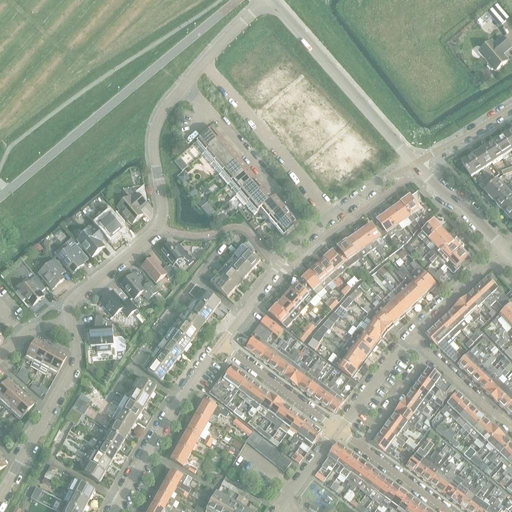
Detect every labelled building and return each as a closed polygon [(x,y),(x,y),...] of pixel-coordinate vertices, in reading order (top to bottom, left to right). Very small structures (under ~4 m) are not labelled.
[(497,5),(487,14),(491,18),(499,27),(509,19),(497,5)] [(479,52),(488,64),(487,66),(491,70),(493,69),(495,71),(507,60),(502,54),(505,51),(505,52),(511,48),(502,38),(494,45),(491,41),(479,52)] [(194,145),(202,155),(222,139),(213,129),(194,145)] [(511,130),(503,136),(511,151),(511,150),(511,130)] [(506,154),(511,151),(503,136),(492,143),(501,158),(502,157),(503,160),(508,157),(506,154)] [(202,155),(211,165),(219,175),(239,159),(222,139),(202,155)] [(492,143),(482,150),(491,164),(501,158),(492,143)] [(482,150),(472,156),(481,170),(491,164),(482,150)] [(470,177),(481,170),(472,156),(461,163),(470,177)] [(219,175),(228,185),(247,169),(239,159),(219,175)] [(228,185),(236,195),(256,179),(247,169),(228,185)] [(184,172),(177,178),(183,185),(190,179),(184,172)] [(482,190),(490,183),(487,180),(488,179),(487,178),(479,186),(482,190)] [(236,195),(245,205),(264,189),(256,179),(236,195)] [(484,191),(492,200),(505,188),(497,179),(484,191)] [(511,186),(510,184),(505,188),(492,200),(501,210),(511,199),(511,186)] [(144,202),(147,201),(144,186),(136,193),(138,196),(132,200),(130,198),(117,208),(128,220),(129,219),(133,224),(142,216),(139,211),(146,205),(144,202)] [(187,195),(191,199),(198,193),(195,189),(187,195)] [(254,216),(261,210),(273,199),(264,189),(245,205),(254,216)] [(275,197),(273,199),(261,210),(268,219),(283,207),(275,197)] [(402,202),(418,225),(420,227),(424,225),(419,218),(423,215),(410,197),(402,202)] [(205,204),(201,199),(196,203),(200,208),(205,204)] [(511,199),(501,210),(509,219),(511,216),(511,199)] [(401,204),(394,209),(407,226),(412,223),(415,227),(418,225),(402,202),(401,203),(401,204)] [(268,219),(276,228),(291,216),(283,207),(268,219)] [(394,209),(386,215),(399,232),(407,243),(412,238),(409,236),(407,236),(403,230),(407,226),(394,209)] [(125,223),(116,213),(111,217),(110,215),(107,217),(107,216),(100,222),(101,223),(98,225),(100,227),(112,241),(121,233),(119,231),(122,229),(120,227),(125,223)] [(377,221),(380,225),(381,224),(388,235),(391,239),(395,236),(398,240),(402,237),(399,232),(386,215),(377,221)] [(299,225),(291,216),(276,228),(284,238),(299,225)] [(255,231),(258,228),(253,221),(249,224),(255,231)] [(418,237),(424,243),(441,228),(434,221),(421,233),(418,237)] [(382,239),(388,235),(381,224),(380,225),(375,229),(382,239)] [(364,231),(380,253),(382,255),(385,253),(380,246),(385,242),(382,239),(375,229),(372,225),(364,231)] [(105,239),(95,227),(90,231),(78,241),(92,258),(104,248),(100,243),(105,239)] [(442,229),(441,228),(424,243),(431,251),(447,236),(441,229),(442,229)] [(262,240),(266,237),(260,230),(257,233),(262,240)] [(376,256),(380,253),(364,231),(355,237),(365,249),(369,246),(376,256)] [(429,261),(432,264),(438,258),(454,243),(447,236),(431,251),(435,255),(429,261)] [(347,242),(360,260),(363,265),(367,263),(367,262),(363,257),(368,254),(365,249),(355,237),(348,242),(347,241),(347,242)] [(270,249),(274,246),(268,240),(265,243),(270,249)] [(338,248),(341,253),(342,252),(348,261),(353,257),(356,262),(360,260),(347,242),(338,248)] [(445,265),(449,261),(461,250),(461,249),(460,249),(454,243),(438,258),(445,265)] [(55,254),(58,257),(72,274),(83,265),(79,260),(85,256),(75,244),(69,248),(66,251),(63,247),(55,254)] [(189,266),(193,262),(183,250),(179,254),(170,244),(160,252),(172,267),(175,264),(179,269),(186,263),(189,266)] [(406,249),(412,255),(415,252),(410,246),(406,249)] [(248,250),(239,260),(252,270),(260,261),(248,250)] [(468,257),(461,250),(449,261),(445,265),(453,274),(459,269),(461,267),(464,269),(470,264),(466,259),(468,257)] [(333,251),(325,259),(340,276),(347,269),(336,256),(337,256),(333,251)] [(408,255),(404,251),(397,257),(402,261),(408,255)] [(341,253),(337,256),(336,256),(347,269),(352,266),(348,261),(342,252),(341,253)] [(415,252),(412,255),(419,262),(422,259),(415,252)] [(142,268),(156,284),(166,276),(169,280),(174,276),(167,266),(162,270),(153,259),(142,268)] [(325,259),(318,265),(333,282),(340,276),(325,259)] [(65,273),(55,260),(38,274),(52,291),(64,280),(61,276),(65,273)] [(239,260),(231,269),(244,280),(252,270),(239,260)] [(415,271),(413,273),(431,292),(437,286),(414,262),(410,266),(415,271)] [(328,287),(333,282),(318,265),(310,272),(325,289),(325,290),(329,294),(332,291),(328,287)] [(387,273),(382,268),(378,272),(382,278),(387,273)] [(398,271),(399,272),(400,272),(425,298),(431,292),(413,273),(410,276),(402,268),(398,271)] [(231,269),(223,279),(236,289),(244,280),(231,269)] [(431,269),(427,272),(432,277),(436,274),(431,269)] [(436,274),(432,277),(434,278),(437,282),(443,275),(444,273),(440,270),(436,274)] [(303,279),(306,284),(318,296),(325,290),(325,289),(310,272),(303,279)] [(403,282),(400,284),(418,303),(425,298),(400,272),(399,272),(397,275),(403,282)] [(148,301),(158,293),(150,284),(144,288),(133,275),(121,285),(134,300),(140,295),(143,296),(148,301)] [(41,293),(45,289),(35,277),(30,281),(31,283),(20,292),(33,307),(44,297),(41,293)] [(355,278),(347,285),(348,286),(351,289),(352,287),(354,286),(358,282),(355,278)] [(482,282),(480,284),(496,301),(496,302),(502,308),(509,301),(487,278),(486,279),(484,278),(482,281),(482,282)] [(228,299),(236,289),(223,279),(215,288),(228,299)] [(361,285),(368,292),(371,290),(364,283),(361,285)] [(297,284),(290,292),(307,307),(312,312),(315,309),(310,304),(318,296),(306,284),(302,288),(297,284)] [(400,284),(394,290),(412,309),(418,303),(400,284)] [(493,304),(496,302),(496,301),(480,284),(478,286),(476,286),(475,287),(475,289),(473,290),(490,308),(494,304),(493,304)] [(341,292),(345,296),(351,289),(348,286),(341,292)] [(202,289),(194,299),(213,313),(221,303),(202,289)] [(358,289),(349,298),(354,302),(363,294),(358,289)] [(392,293),(388,296),(406,315),(412,309),(394,290),(392,293)] [(496,314),(490,308),(473,290),(473,291),(471,291),(469,293),(469,294),(467,296),(481,311),(480,312),(482,313),(485,311),(491,318),(496,314)] [(124,305),(113,292),(101,303),(114,318),(119,313),(122,313),(127,319),(137,310),(129,301),(124,305)] [(290,292),(284,299),(300,314),(304,310),(307,307),(290,292)] [(380,294),(377,297),(382,302),(385,299),(380,294)] [(385,299),(382,302),(400,321),(406,315),(388,296),(385,299)] [(478,314),(480,312),(481,311),(467,296),(465,299),(463,298),(461,300),(461,302),(460,303),(476,321),(480,317),(478,314)] [(333,297),(325,304),(327,307),(334,299),(333,297)] [(349,298),(340,308),(345,312),(354,302),(349,298)] [(194,299),(187,309),(206,323),(213,313),(194,299)] [(284,299),(277,306),(293,321),(300,314),(284,299)] [(327,307),(331,311),(338,303),(334,299),(327,307)] [(382,302),(376,308),(394,327),(400,321),(382,302)] [(473,324),(476,321),(460,303),(459,304),(457,304),(455,306),(455,308),(453,309),(467,324),(470,321),(473,324)] [(493,322),(492,323),(495,326),(498,323),(502,327),(511,318),(511,305),(493,322)] [(286,329),(293,321),(277,306),(270,314),(282,325),(286,329)] [(362,310),(368,315),(388,332),(394,327),(376,308),(371,312),(366,306),(362,310)] [(340,308),(334,314),(340,318),(345,312),(340,308)] [(185,323),(198,333),(206,323),(187,309),(179,319),(185,323)] [(466,325),(467,324),(453,309),(451,311),(450,311),(448,313),(448,314),(446,316),(461,331),(460,331),(461,332),(468,326),(466,325)] [(146,322),(140,314),(138,316),(136,317),(142,325),(146,322)] [(334,314),(329,321),(335,325),(340,318),(334,314)] [(368,315),(361,324),(382,339),(387,332),(388,332),(368,315)] [(107,352),(106,346),(112,345),(111,336),(112,336),(111,323),(97,316),(98,329),(90,330),(91,347),(97,346),(97,353),(107,352)] [(453,338),(460,331),(461,331),(446,316),(445,317),(444,316),(442,318),(442,319),(440,322),(451,334),(450,334),(453,338)] [(260,326),(244,348),(249,351),(253,354),(254,355),(266,339),(268,340),(273,333),(274,332),(279,336),(283,331),(276,325),(266,317),(262,324),(260,326)] [(317,317),(311,324),(316,328),(322,321),(317,317)] [(511,318),(502,327),(502,328),(506,331),(503,333),(502,338),(503,339),(507,336),(508,335),(508,336),(511,332),(511,318)] [(329,321),(323,327),(329,331),(330,332),(335,325),(329,321)] [(351,326),(357,330),(378,346),(382,339),(361,324),(360,326),(354,322),(351,326)] [(449,336),(450,334),(451,334),(440,322),(437,324),(435,324),(434,325),(434,327),(427,334),(427,335),(454,363),(460,357),(450,346),(454,342),(449,336)] [(185,323),(178,333),(191,343),(198,333),(185,323)] [(316,328),(311,324),(310,323),(303,330),(309,336),(316,328)] [(324,338),(329,331),(323,327),(317,333),(324,338)] [(357,330),(352,337),(373,352),(378,346),(357,330)] [(178,333),(170,343),(183,353),(191,343),(178,333)] [(317,333),(312,339),(319,344),(324,338),(317,333)] [(475,335),(469,340),(473,344),(479,337),(475,333),(474,334),(475,335)] [(493,335),(490,338),(495,343),(498,340),(493,335)] [(352,337),(347,344),(368,359),(373,352),(352,337)] [(267,365),(269,366),(285,344),(287,341),(283,338),(277,347),(273,344),(261,361),(264,362),(264,364),(266,365),(267,365)] [(488,342),(485,338),(484,338),(481,341),(482,341),(479,345),(482,348),(488,342)] [(259,359),(261,361),(273,344),(268,340),(266,339),(254,355),(255,356),(255,357),(258,359),(259,359)] [(312,339),(307,345),(315,352),(320,345),(319,344),(312,339)] [(24,358),(32,362),(42,344),(34,340),(24,358)] [(473,344),(469,340),(464,346),(467,350),(473,344)] [(497,345),(497,346),(505,353),(506,352),(508,350),(501,342),(497,345)] [(170,343),(163,353),(176,362),(183,353),(170,343)] [(38,372),(40,366),(50,349),(42,344),(32,362),(30,367),(38,372)] [(274,370),(276,371),(288,355),(284,352),(288,346),(285,344),(269,366),(270,367),(270,369),(272,370),(274,370)] [(347,344),(342,351),(363,366),(368,359),(347,344)] [(480,357),(477,354),(479,352),(475,348),(458,365),(460,367),(460,368),(462,370),(463,370),(466,372),(480,357)] [(58,353),(50,349),(40,366),(38,372),(45,376),(48,371),(58,353)] [(342,351),(337,357),(358,372),(363,366),(342,351)] [(66,357),(58,353),(48,371),(56,375),(66,357)] [(163,353),(156,363),(169,372),(176,362),(163,353)] [(471,377),(472,378),(493,357),(492,356),(491,357),(487,353),(482,359),(480,357),(466,372),(468,374),(467,375),(470,377),(471,377)] [(282,376),(283,377),(295,361),(295,360),(298,356),(295,354),(292,358),(288,355),(276,371),(279,373),(279,375),(280,376),(282,376)] [(333,354),(328,361),(332,364),(335,360),(337,357),(333,354)] [(298,356),(295,360),(295,361),(283,377),(285,378),(284,379),(287,381),(289,381),(291,382),(304,365),(300,362),(303,359),(298,356)] [(353,379),(358,372),(337,357),(335,360),(332,364),(353,379)] [(477,383),(479,385),(494,369),(490,365),(496,359),(493,357),(472,378),(474,380),(473,381),(475,383),(477,383)] [(309,358),(304,365),(291,382),(293,383),(292,385),(295,386),(296,386),(299,388),(310,371),(307,369),(312,361),(309,358)] [(161,382),(169,372),(156,363),(148,373),(161,382)] [(316,364),(310,371),(314,374),(320,366),(316,364)] [(229,403),(238,391),(248,378),(230,365),(209,394),(227,407),(229,403)] [(314,374),(310,371),(299,388),(301,390),(301,391),(303,393),(304,392),(306,393),(318,377),(323,370),(324,368),(321,365),(320,366),(314,374)] [(484,390),(486,392),(506,371),(501,367),(497,371),(494,369),(479,385),(481,387),(481,388),(483,390),(484,390)] [(323,370),(318,377),(320,378),(321,379),(326,372),(323,370)] [(427,370),(422,377),(435,386),(440,390),(449,397),(456,390),(447,381),(446,382),(441,378),(430,370),(427,370)] [(490,395),(493,398),(508,382),(504,378),(508,373),(506,371),(486,392),(487,392),(487,394),(489,395),(490,395)] [(320,378),(318,377),(306,393),(307,394),(307,396),(310,397),(311,397),(313,399),(323,386),(317,382),(320,378)] [(323,386),(313,399),(316,400),(315,402),(318,403),(319,403),(321,404),(335,384),(338,380),(335,377),(330,384),(326,381),(323,386)] [(418,382),(417,384),(433,396),(434,394),(431,392),(435,386),(422,377),(421,378),(419,378),(417,380),(418,382)] [(131,388),(136,391),(150,400),(156,389),(138,378),(131,388)] [(239,397),(243,400),(256,384),(254,382),(254,381),(252,380),(251,380),(248,378),(238,391),(241,393),(239,397)] [(0,387),(0,401),(13,387),(7,380),(0,387)] [(354,389),(357,386),(350,380),(347,384),(354,389)] [(497,402),(499,404),(511,390),(511,382),(510,384),(508,382),(493,398),(494,400),(494,401),(496,403),(497,402)] [(257,385),(256,384),(243,400),(251,406),(264,389),(261,387),(261,386),(259,384),(257,385)] [(339,387),(335,384),(321,404),(322,405),(322,407),(324,408),(326,408),(328,409),(341,392),(337,389),(339,387)] [(411,391),(424,401),(428,404),(430,401),(433,403),(434,403),(434,402),(437,399),(435,397),(433,396),(417,384),(416,385),(414,385),(413,387),(413,389),(411,391)] [(20,393),(13,387),(0,401),(0,402),(6,408),(20,393)] [(253,419),(257,413),(271,395),(269,393),(269,392),(267,390),(266,391),(264,389),(251,406),(254,408),(249,416),(253,419)] [(440,390),(435,397),(437,399),(443,404),(449,397),(440,390)] [(503,408),(506,410),(511,403),(511,390),(499,404),(500,405),(500,406),(502,408),(503,408)] [(147,405),(150,400),(136,391),(130,402),(144,410),(145,408),(145,409),(148,405),(147,405)] [(407,397),(406,399),(424,412),(428,415),(430,412),(428,410),(426,408),(428,404),(424,401),(411,391),(410,393),(408,393),(407,395),(407,397)] [(348,397),(341,392),(328,409),(334,414),(337,413),(348,397)] [(27,399),(20,393),(6,408),(13,414),(27,399)] [(447,412),(450,415),(465,400),(463,397),(463,396),(461,394),(459,394),(458,393),(440,412),(444,415),(447,412)] [(81,395),(78,399),(89,405),(91,401),(81,395)] [(264,418),(266,417),(278,400),(275,398),(275,397),(273,395),(272,395),(271,395),(257,413),(264,418)] [(33,405),(27,399),(13,414),(20,420),(33,405)] [(72,410),(83,416),(83,417),(90,406),(89,405),(78,399),(72,410)] [(119,409),(123,412),(137,421),(144,410),(130,402),(125,399),(119,409)] [(402,403),(400,406),(419,419),(424,412),(406,399),(405,399),(404,400),(402,401),(402,403)] [(434,402),(434,403),(440,407),(443,404),(437,399),(434,402)] [(266,417),(273,422),(286,406),(283,404),(283,402),(281,401),(279,401),(278,400),(266,417)] [(467,401),(465,400),(450,415),(456,421),(457,422),(472,406),(471,405),(471,403),(468,401),(467,401)] [(205,401),(196,416),(208,423),(212,416),(217,419),(219,416),(226,420),(229,414),(217,408),(205,401)] [(237,409),(229,403),(227,407),(234,413),(236,410),(237,409)] [(277,433),(280,429),(293,411),(292,410),(292,408),(289,407),(288,407),(286,406),(273,422),(272,423),(276,426),(273,430),(277,433)] [(395,414),(415,428),(420,432),(422,428),(417,424),(420,421),(418,420),(419,419),(400,406),(399,408),(397,408),(396,410),(396,412),(395,414)] [(456,422),(463,429),(478,412),(476,410),(476,409),(474,407),(473,407),(472,406),(457,422),(456,421),(456,422)] [(77,427),(83,416),(72,410),(66,420),(77,427)] [(236,410),(234,413),(241,419),(244,416),(236,410)] [(294,412),(293,411),(280,429),(287,435),(301,417),(298,415),(298,413),(296,411),(294,412)] [(123,412),(117,423),(131,431),(137,421),(123,412)] [(481,414),(478,412),(463,429),(469,435),(485,419),(484,418),(484,416),(482,414),(481,414)] [(389,421),(405,433),(406,433),(408,430),(412,432),(415,428),(395,414),(394,414),(392,414),(391,416),(391,419),(389,421)] [(204,430),(208,423),(196,416),(188,431),(200,438),(205,441),(212,445),(214,441),(207,437),(210,433),(204,430)] [(288,441),(292,444),(308,422),(306,421),(306,419),(304,418),(303,418),(301,417),(287,435),(290,438),(288,441)] [(232,424),(250,438),(254,432),(237,419),(232,424)] [(486,420),(485,419),(469,435),(476,441),(492,425),(490,423),(490,421),(488,419),(486,420)] [(248,425),(256,431),(258,428),(250,421),(248,425)] [(384,429),(405,445),(408,440),(403,436),(405,433),(389,421),(388,423),(386,423),(385,425),(385,427),(384,429)] [(299,441),(303,444),(316,428),(313,425),(313,424),(311,423),(310,423),(308,422),(292,444),(296,446),(299,441)] [(128,436),(131,431),(117,423),(111,433),(124,442),(125,440),(126,440),(128,437),(128,436)] [(480,451),(481,449),(498,431),(497,430),(497,428),(495,427),(494,427),(492,425),(476,441),(473,444),(480,451)] [(438,426),(434,430),(440,435),(443,431),(438,426)] [(256,431),(262,436),(265,433),(258,428),(256,431)] [(316,428),(303,444),(299,449),(307,455),(310,450),(321,434),(321,432),(316,428)] [(380,434),(378,436),(395,448),(398,445),(402,448),(405,445),(384,429),(383,429),(382,429),(380,432),(380,434)] [(188,431),(179,446),(191,453),(200,438),(188,431)] [(487,449),(491,453),(505,438),(503,436),(503,434),(501,432),(499,432),(498,431),(481,449),(483,451),(486,451),(487,449)] [(103,435),(99,441),(118,452),(124,442),(111,433),(108,438),(103,435)] [(246,443),(251,447),(258,437),(254,433),(250,438),(246,443)] [(262,436),(270,442),(272,439),(265,433),(262,436)] [(442,436),(449,443),(453,439),(445,433),(442,436)] [(397,449),(395,448),(378,436),(374,442),(375,445),(394,459),(398,455),(395,453),(397,449)] [(251,447),(256,450),(263,441),(258,437),(251,447)] [(489,460),(493,463),(511,444),(510,443),(510,441),(509,440),(507,440),(505,438),(491,453),(494,455),(489,460)] [(280,444),(272,439),(270,442),(277,447),(280,444)] [(456,449),(459,445),(453,439),(449,443),(456,449)] [(235,440),(232,446),(239,450),(243,444),(235,440)] [(408,440),(405,445),(414,451),(417,446),(409,441),(408,440)] [(99,441),(93,451),(112,463),(118,452),(99,441)] [(256,450),(260,454),(268,445),(263,441),(256,450)] [(412,471),(414,473),(424,460),(434,446),(430,443),(424,452),(420,449),(407,467),(408,468),(408,469),(411,472),(412,471)] [(501,463),(504,466),(511,456),(511,444),(493,463),(497,467),(501,463)] [(260,454),(265,458),(273,448),(268,445),(260,454)] [(459,445),(456,449),(464,455),(467,451),(459,445)] [(183,468),(191,453),(179,446),(171,461),(183,468)] [(337,463),(338,464),(347,451),(340,446),(337,447),(322,468),(326,471),(329,468),(332,471),(337,463)] [(277,452),(273,448),(265,458),(270,462),(277,452)] [(109,468),(112,463),(93,451),(91,450),(85,461),(92,465),(105,473),(106,472),(107,472),(109,468)] [(336,473),(339,475),(354,456),(353,455),(353,454),(351,452),(349,452),(347,451),(338,464),(341,466),(336,473)] [(421,478),(422,478),(438,456),(439,454),(436,451),(430,459),(432,460),(429,464),(424,460),(414,473),(416,474),(417,476),(419,478),(421,478)] [(282,456),(277,452),(270,462),(274,465),(282,456)] [(470,461),(474,457),(469,452),(465,456),(470,461)] [(299,465),(303,459),(296,453),(292,459),(299,465)] [(274,465),(279,469),(287,460),(282,456),(274,465)] [(356,457),(354,456),(339,475),(346,480),(360,461),(360,459),(358,457),(356,457)] [(427,482),(429,484),(441,467),(438,465),(441,461),(440,458),(438,456),(422,478),(423,479),(423,481),(426,482),(427,482)] [(470,461),(478,467),(482,462),(475,456),(474,457),(470,461)] [(508,474),(511,470),(511,456),(504,466),(501,468),(505,472),(502,475),(505,477),(508,474)] [(292,463),(287,460),(279,469),(284,473),(292,463)] [(348,485),(351,488),(367,466),(367,465),(367,464),(364,462),(363,463),(360,461),(346,480),(350,483),(348,485)] [(445,470),(441,467),(429,484),(431,485),(432,487),(434,489),(436,488),(437,489),(454,465),(455,465),(451,462),(445,470)] [(482,462),(478,467),(485,472),(489,468),(482,462)] [(99,484),(105,473),(92,465),(85,475),(99,484)] [(456,467),(454,465),(437,489),(437,490),(438,491),(441,494),(442,493),(444,495),(456,478),(453,476),(455,473),(454,472),(456,469),(456,467)] [(191,466),(188,471),(195,474),(197,470),(191,466)] [(357,488),(360,490),(374,471),(373,470),(373,469),(371,467),(369,467),(367,466),(351,488),(349,490),(353,493),(357,488)] [(57,471),(51,467),(47,474),(51,476),(56,475),(57,471)] [(172,471),(166,482),(189,494),(189,495),(198,500),(200,495),(191,490),(183,485),(186,479),(172,471)] [(376,472),(374,471),(360,490),(367,495),(381,476),(380,476),(380,474),(378,472),(376,472)] [(318,473),(315,477),(323,483),(326,479),(318,473)] [(383,478),(381,476),(367,495),(374,500),(374,499),(388,481),(387,481),(387,479),(385,478),(383,478)] [(459,481),(456,478),(444,495),(446,496),(446,498),(449,499),(450,499),(452,500),(466,481),(461,478),(459,481)] [(70,492),(75,494),(89,502),(95,491),(76,480),(70,492)] [(390,483),(388,481),(374,499),(377,502),(380,505),(394,486),(394,485),(394,484),(392,482),(390,483)] [(470,484),(466,481),(452,500),(452,501),(452,502),(455,504),(457,504),(459,505),(471,489),(468,487),(470,484)] [(506,490),(509,487),(502,481),(499,484),(506,490)] [(186,499),(189,495),(189,494),(166,482),(160,492),(171,499),(174,494),(179,497),(180,495),(186,499)] [(221,486),(229,490),(232,486),(224,482),(221,486)] [(475,492),(471,489),(459,505),(460,507),(461,508),(464,510),(465,510),(467,511),(484,487),(485,486),(481,483),(475,492)] [(229,490),(237,494),(239,490),(232,486),(229,490)] [(396,487),(394,486),(380,505),(377,509),(381,511),(384,511),(387,509),(387,510),(388,509),(388,508),(401,491),(400,490),(400,489),(398,487),(396,487)] [(488,491),(484,487),(467,511),(477,511),(486,500),(483,498),(488,491)] [(239,496),(244,499),(246,494),(239,490),(237,494),(239,496)] [(349,490),(343,499),(350,504),(352,500),(356,495),(353,493),(349,490)] [(403,492),(401,491),(388,508),(388,509),(391,511),(390,511),(395,511),(407,495),(407,494),(405,492),(403,492)] [(176,502),(171,499),(160,492),(154,503),(168,511),(177,511),(172,509),(176,502)] [(206,511),(217,511),(225,498),(217,493),(206,511)] [(75,494),(69,505),(81,511),(84,511),(89,502),(75,494)] [(244,499),(251,503),(254,498),(246,494),(244,499)] [(410,497),(407,495),(395,511),(405,511),(414,501),(414,500),(414,499),(412,497),(410,497)] [(217,511),(226,511),(232,502),(225,498),(217,511)] [(262,503),(254,498),(251,503),(259,507),(262,503)] [(350,504),(356,509),(359,506),(352,500),(350,504)] [(489,503),(486,500),(477,511),(488,511),(495,503),(491,500),(489,503)] [(416,502),(414,501),(405,511),(416,511),(421,506),(421,505),(421,504),(418,502),(416,502)] [(226,511),(236,511),(240,506),(232,502),(226,511)] [(168,511),(154,503),(148,511),(168,511)] [(500,506),(495,503),(488,511),(499,511),(500,511),(497,509),(500,506)]
